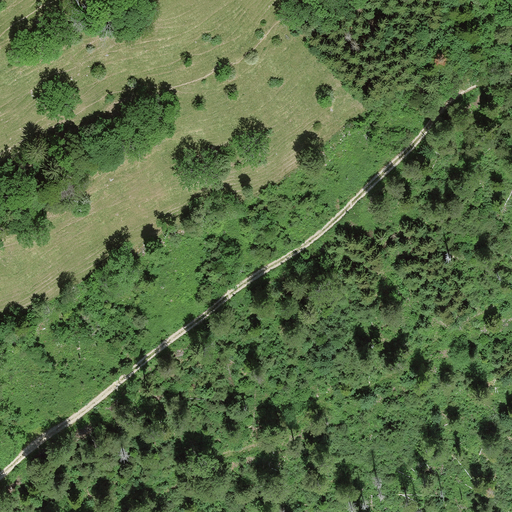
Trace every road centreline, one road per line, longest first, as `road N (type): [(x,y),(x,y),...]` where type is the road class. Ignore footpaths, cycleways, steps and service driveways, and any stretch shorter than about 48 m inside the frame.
road 1 (track): [(0,475),(320,234),(460,94),(511,73)]
road 2 (track): [(87,511),(206,460),(272,442),(312,407),(385,378),(511,294)]
